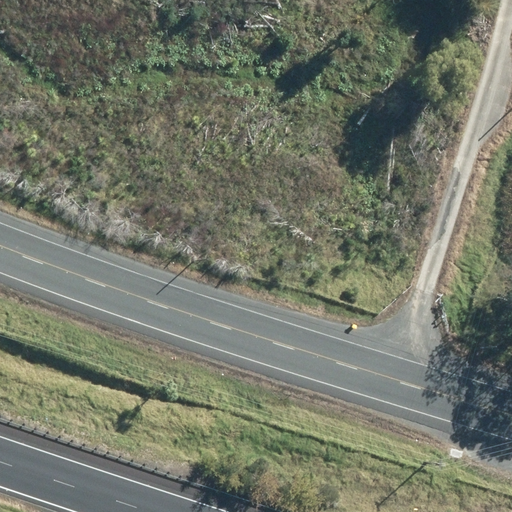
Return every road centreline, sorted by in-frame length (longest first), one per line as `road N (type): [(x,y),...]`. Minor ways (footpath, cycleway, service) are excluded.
road 1 (secondary): [(511,411),(228,327),(0,246)]
road 2 (motorway): [(0,448),(190,511)]
